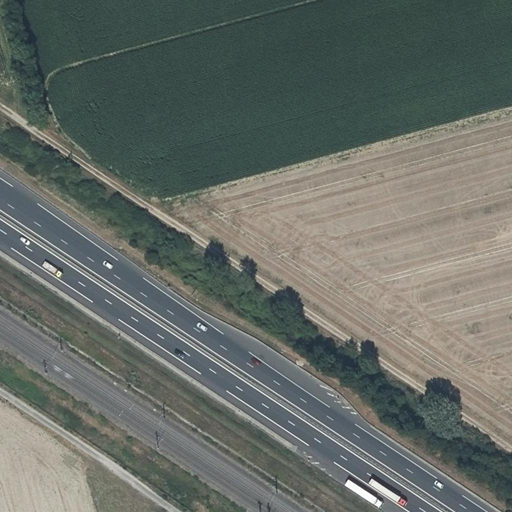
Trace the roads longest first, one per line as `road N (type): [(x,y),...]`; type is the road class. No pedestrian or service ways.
road 1 (track): [(511,448),(0,107)]
road 2 (motorway): [(471,511),(0,198)]
road 3 (motorway): [(0,230),(424,511)]
road 4 (unclassified): [(0,391),(179,511)]
